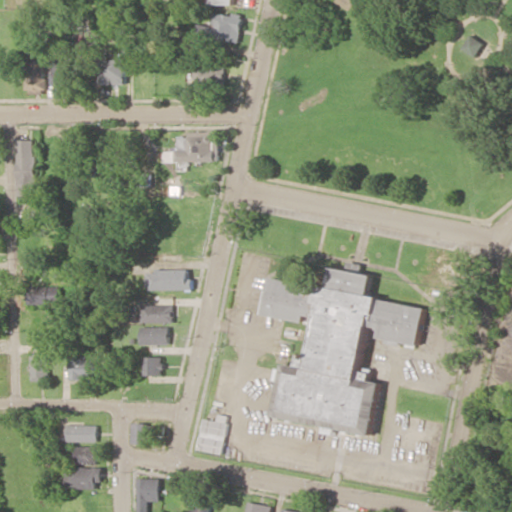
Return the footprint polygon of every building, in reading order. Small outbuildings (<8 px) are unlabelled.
[(241,41),(243,15),(216,13),(214,26),(197,24),(196,36),(213,37),(212,39),(241,41)] [(480,56),(486,41),(471,36),(465,50),(480,56)] [(53,87),(71,87),(70,53),(64,54),(64,61),(52,61),(53,87)] [(127,84),(126,59),(101,59),(102,85),(127,84)] [(46,64),(28,64),(29,90),(46,90),(46,64)] [(225,67),(194,68),(195,83),(226,81),(225,67)] [(179,136),(179,151),(163,151),(163,162),(221,161),(220,131),(189,131),(190,136),(179,136)] [(17,140),(18,196),(36,195),(35,140),(17,140)] [(375,434),(384,383),(373,381),(374,372),(364,370),(371,326),(383,328),(381,338),(423,345),(429,307),(372,297),(376,275),(335,268),(331,288),(273,278),(267,316),(318,324),(312,360),(300,358),(299,365),(286,363),(285,370),(276,369),(274,381),(282,382),(276,418),(375,434)] [(149,290),(195,289),(195,278),(190,278),(190,270),(149,271),(149,290)] [(61,286),(29,287),(30,305),(61,304),(61,286)] [(143,322),(175,323),(175,305),(143,305),(143,322)] [(142,345),(171,344),(171,326),(142,327),(142,345)] [(33,381),(50,381),(49,352),(32,352),(33,381)] [(164,376),(165,357),(145,357),(145,375),(164,376)] [(99,359),(72,358),(71,377),(98,379),(99,359)] [(231,416),(220,414),(219,420),(206,418),(200,450),(225,454),(231,416)] [(149,423),(136,423),(135,443),(149,444),(149,423)] [(68,441),(99,442),(99,425),(68,424),(68,441)] [(99,464),(100,447),(73,447),(73,464),(99,464)] [(102,467),(67,466),(66,488),(101,489),(102,467)] [(138,511),(150,511),(151,501),(163,501),(163,478),(140,478),(138,511)] [(210,511),(214,491),(196,488),(192,511),(210,511)] [(272,511),(273,504),(249,502),(248,511),(272,511)]
